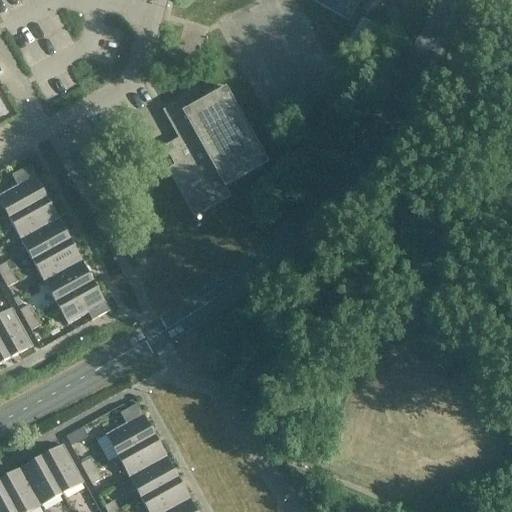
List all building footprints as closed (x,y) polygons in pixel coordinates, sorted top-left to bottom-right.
[(268,164),(225,88),(194,106),(189,97),(163,111),(179,139),(164,147),(175,166),(167,170),(194,218),(231,197),(225,188),(268,164)] [(0,196),(0,202),(9,220),(47,199),(29,166),(12,176),(18,187),(0,196)] [(59,220),(47,199),(9,220),(21,241),(59,220)] [(70,241),(59,220),(21,241),(33,262),(70,241)] [(82,262),(70,241),(33,262),(44,283),(82,262)] [(94,283),(82,262),(44,283),(56,304),(94,283)] [(6,264),(0,267),(0,275),(2,279),(12,273),(6,264)] [(17,283),(12,273),(2,279),(7,288),(17,283)] [(110,312),(94,283),(56,304),(68,326),(88,314),(92,321),(110,312)] [(29,306),(19,311),(25,321),(35,315),(29,306)] [(33,347),(12,310),(0,316),(0,339),(11,359),(33,347)] [(41,326),(35,315),(25,321),(31,332),(41,326)] [(0,365),(11,359),(0,339),(0,365)] [(105,436),(118,458),(155,437),(137,405),(120,414),(126,425),(105,436)] [(70,435),(65,437),(71,447),(75,444),(70,435)] [(167,458),(155,437),(118,458),(129,479),(167,458)] [(84,484),(63,446),(41,458),(62,496),(84,484)] [(62,496),(41,458),(20,469),(41,507),(62,496)] [(179,479),(167,458),(129,479),(141,500),(179,479)] [(90,459),(80,464),(86,475),(96,470),(90,459)] [(32,511),(41,507),(20,469),(0,480),(0,482),(16,511),(32,511)] [(101,479),(96,470),(86,475),(91,485),(101,479)] [(168,511),(190,500),(179,479),(141,500),(147,511),(168,511)] [(0,511),(16,511),(0,482),(0,511)] [(196,511),(190,500),(168,511),(196,511)] [(114,502),(104,508),(106,511),(118,511),(119,511),(114,502)]
